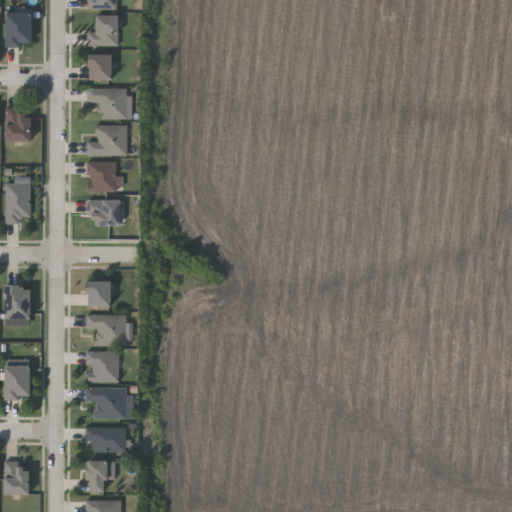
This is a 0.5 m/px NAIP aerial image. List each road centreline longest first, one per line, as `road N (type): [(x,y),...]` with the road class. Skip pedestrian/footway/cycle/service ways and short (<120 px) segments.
road 1 (residential): [(53,0),(53,511)]
road 2 (residential): [(133,254),(0,251)]
